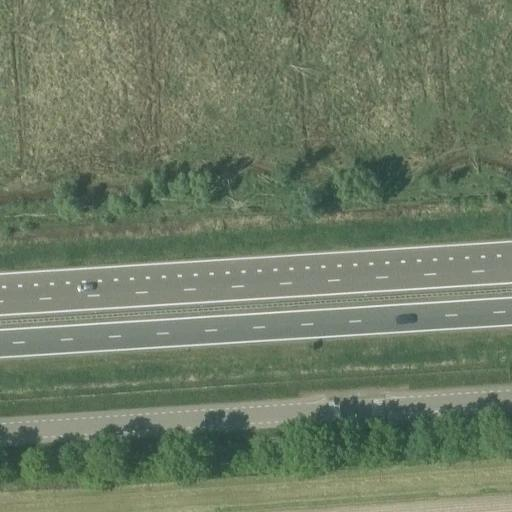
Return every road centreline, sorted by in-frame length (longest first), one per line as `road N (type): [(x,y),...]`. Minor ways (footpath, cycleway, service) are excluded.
road 1 (tertiary): [(0,434),(511,400)]
road 2 (trunk): [(511,269),(0,302)]
road 3 (trunk): [(0,344),(511,312)]
